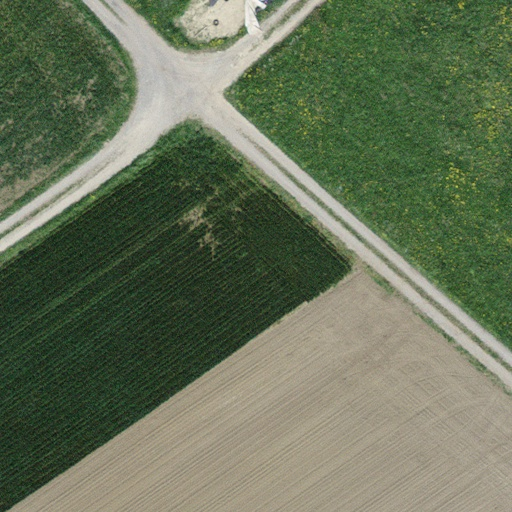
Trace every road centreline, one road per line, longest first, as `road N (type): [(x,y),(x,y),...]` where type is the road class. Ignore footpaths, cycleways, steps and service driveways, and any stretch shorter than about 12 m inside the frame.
road 1 (track): [(0,221),(198,82),(511,356)]
road 2 (track): [(113,0),(198,82),(307,0)]
